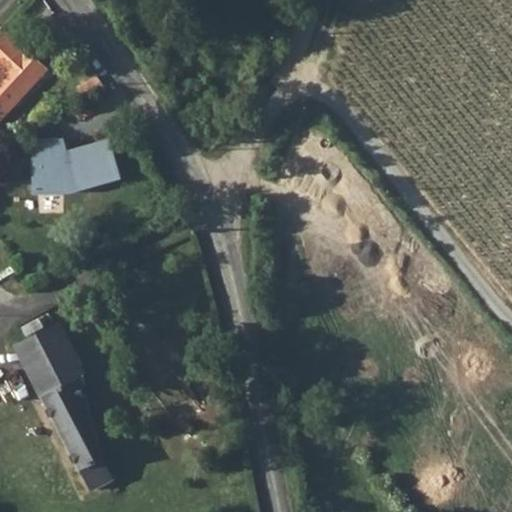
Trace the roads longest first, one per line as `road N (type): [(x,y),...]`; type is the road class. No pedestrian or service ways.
road 1 (residential): [(207,211),(283,96),(318,91),(350,113),(511,324)]
road 2 (unclassified): [(279,511),(224,246),(207,211)]
road 3 (unclassified): [(207,211),(163,127),(77,0)]
